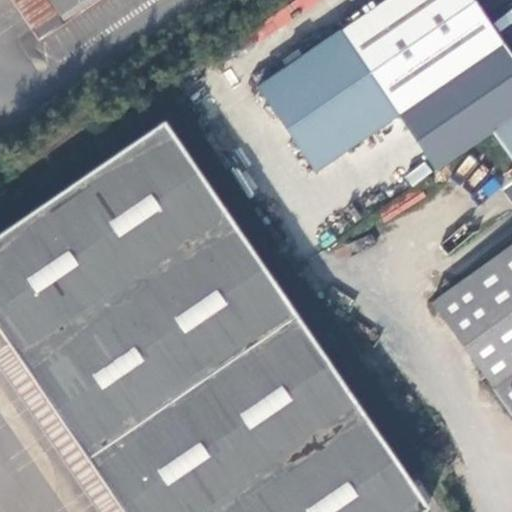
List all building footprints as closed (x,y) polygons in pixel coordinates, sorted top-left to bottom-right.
[(56,19),(43,0),(11,0),(34,33),(56,19)] [(43,0),(56,19),(82,0),(43,0)] [(376,0),(334,31),(390,113),(496,39),(468,0),(376,0)] [(511,116),(494,129),(511,154),(511,373),(494,387),(511,412),(511,116)] [(0,234),(0,331),(9,344),(94,466),(121,506),(125,511),(421,511),(428,507),(164,122),(0,234)] [(511,245),(435,302),(494,387),(511,373),(511,245)] [(94,466),(9,344),(0,350),(0,367),(73,479),(94,466)] [(94,466),(73,479),(71,480),(91,511),(112,511),(121,506),(94,466)]
